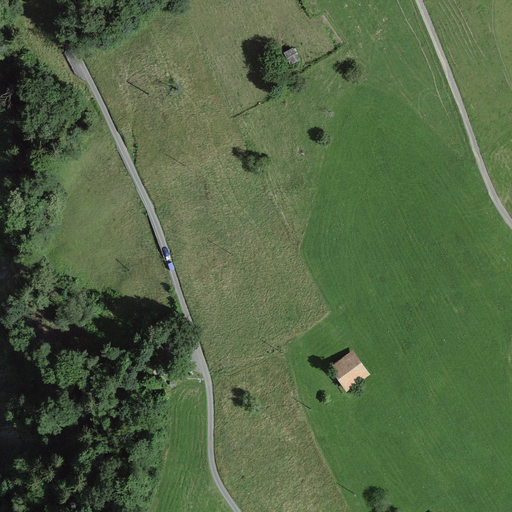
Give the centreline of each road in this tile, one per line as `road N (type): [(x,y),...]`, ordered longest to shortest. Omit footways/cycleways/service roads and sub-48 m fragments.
road 1 (residential): [(55,0),(184,299),(208,378),(214,476),(233,511)]
road 2 (track): [(418,0),(489,188),(511,225)]
